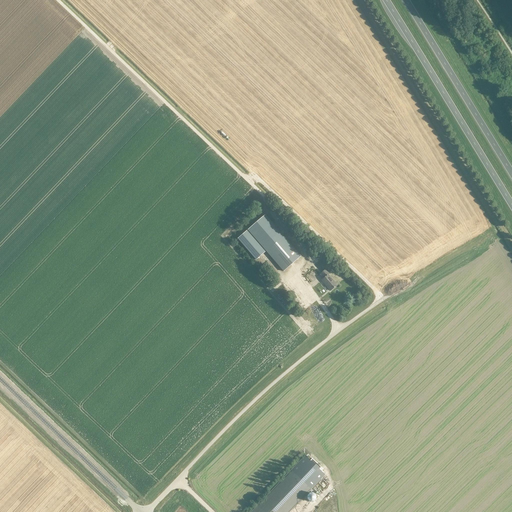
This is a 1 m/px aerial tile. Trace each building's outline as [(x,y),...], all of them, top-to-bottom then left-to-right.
[(280,232),(265,215),(248,230),(283,271),(301,256),(280,232)] [(264,251),(247,231),(238,239),(255,259),(264,251)] [(327,271),(321,276),(324,278),(321,280),(330,291),(337,285),(328,275),(329,274),(327,271)] [(318,469),(310,461),(305,456),(251,511),(289,511),(324,475),(318,469)] [(312,459),(310,461),(318,469),(321,467),(312,459)] [(267,484),(270,480),(264,475),(261,479),(267,484)]
